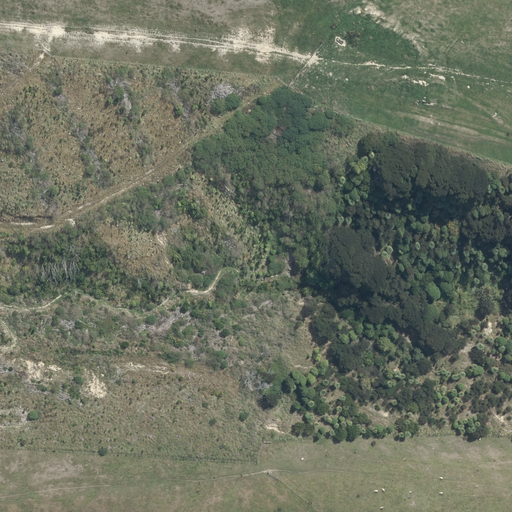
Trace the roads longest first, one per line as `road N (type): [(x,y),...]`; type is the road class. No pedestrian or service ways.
road 1 (track): [(511,89),(0,23)]
road 2 (track): [(511,145),(317,90),(258,52)]
